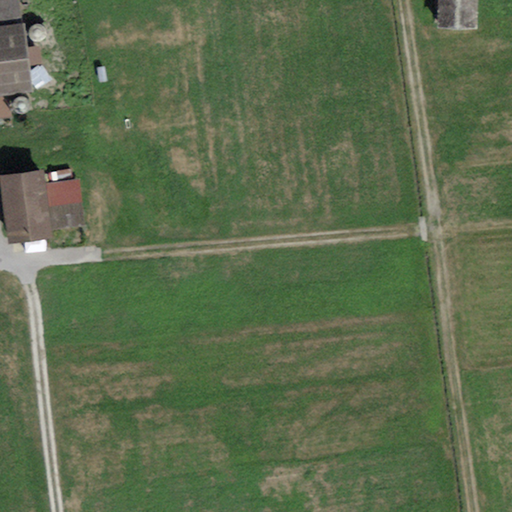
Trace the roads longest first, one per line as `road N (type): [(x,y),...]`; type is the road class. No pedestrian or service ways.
road 1 (track): [(403,0),(473,511)]
road 2 (track): [(0,264),(435,229)]
road 3 (track): [(23,262),(57,511)]
